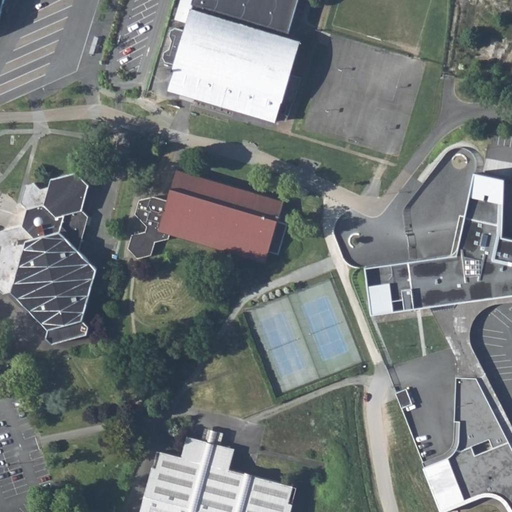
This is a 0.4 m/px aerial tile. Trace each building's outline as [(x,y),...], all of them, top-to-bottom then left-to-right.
[(189,21),(170,87),(192,94),(278,120),(284,98),(290,100),(294,101),(295,102),(302,77),(292,74),(302,41),(288,37),(290,31),(296,33),(303,8),(299,7),(300,0),(181,0),(179,9),(184,11),(182,17),(190,20),(189,21)] [(177,16),(176,18),(189,21),(190,20),(182,17),(184,11),(179,9),(177,16)] [(167,60),(174,62),(185,28),(177,26),(173,28),(171,34),(173,38),(171,47),(166,50),(164,55),(167,60)] [(511,238),(503,237),(506,174),(484,169),(475,168),(454,252),(361,265),(364,312),(511,292),(511,238)] [(137,233),(133,246),(142,257),(155,252),(158,240),(170,237),(172,233),(264,262),(268,250),(277,253),(287,222),(278,219),(284,201),(180,169),(178,170),(169,199),(155,195),(142,199),(138,212),(148,224),(147,230),(137,233)] [(19,227),(0,231),(0,247),(0,248),(0,249),(0,289),(2,292),(12,291),(46,326),(46,337),(52,343),(84,337),(87,326),(80,318),(95,269),(84,257),(95,225),(82,213),(89,190),(74,175),(50,179),(48,189),(40,190),(35,184),(26,185),(20,204),(25,209),(22,218),(19,227)] [(511,508),(511,443),(477,377),(458,377),(457,450),(448,457),(425,468),(442,509),(483,494),(497,495),(508,503),(511,508)] [(224,445),(207,440),(193,436),(186,458),(166,452),(161,468),(157,468),(145,511),(293,511),(295,506),(292,505),(297,489),(234,471),(240,449),(224,445)]
